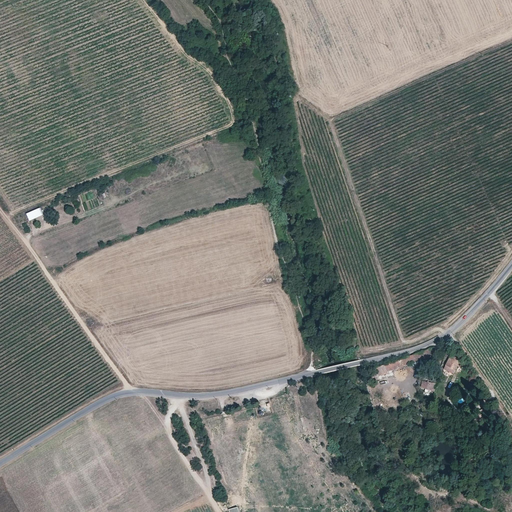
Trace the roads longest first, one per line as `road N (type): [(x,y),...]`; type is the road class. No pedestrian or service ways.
road 1 (unclassified): [(511,264),(458,323),(420,347),(215,395),(125,391),(0,463)]
road 2 (track): [(175,393),(170,437),(219,511)]
